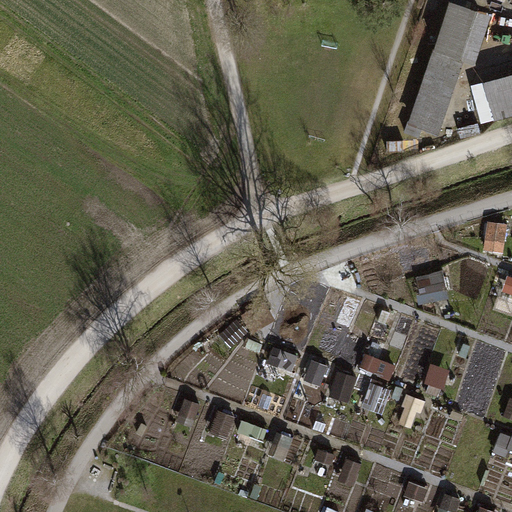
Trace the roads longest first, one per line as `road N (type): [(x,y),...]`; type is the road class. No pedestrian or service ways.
road 1 (track): [(0,484),(18,440),(73,363),(133,302),(201,253),(262,219),(511,138)]
road 2 (track): [(511,199),(278,265),(146,374),(87,450),(56,511)]
road 3 (track): [(268,226),(216,0)]
